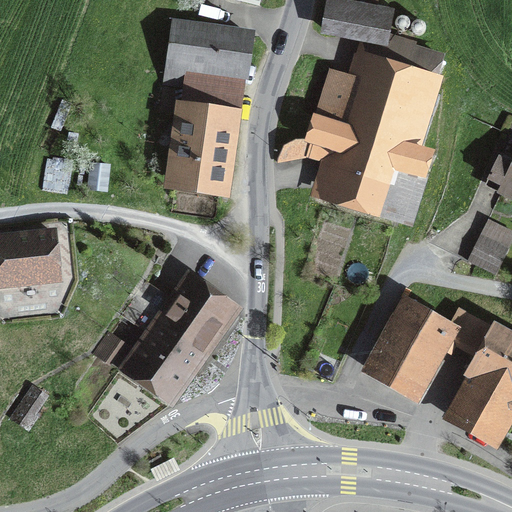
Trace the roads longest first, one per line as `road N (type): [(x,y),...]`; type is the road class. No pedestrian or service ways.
road 1 (tertiary): [(253,378),(255,145),(296,0)]
road 2 (residential): [(253,378),(158,429),(78,494),(34,511)]
road 3 (secondary): [(262,474),(380,472),(511,508)]
road 4 (unknown): [(410,271),(473,220),(486,175)]
